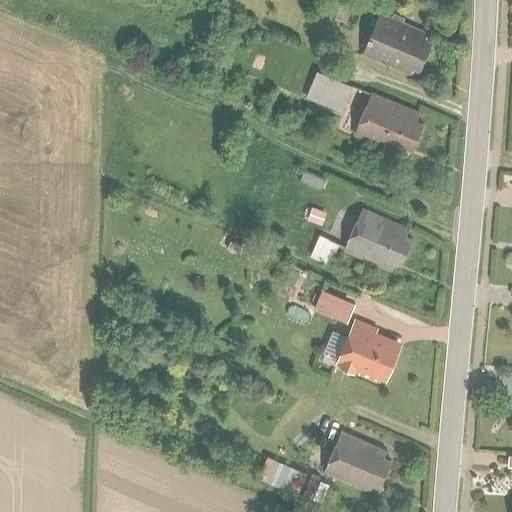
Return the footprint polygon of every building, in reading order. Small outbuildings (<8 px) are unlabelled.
[(433,30),(385,9),(367,51),(414,72),(417,65),(424,69),(437,40),(430,37),(433,30)] [(321,67),(310,94),(347,108),(358,81),(321,67)] [(426,109),(377,90),(360,133),(401,148),(403,142),(419,148),(430,120),(423,117),(426,109)] [(308,168),(304,179),(326,186),(329,175),(308,168)] [(414,223),(366,202),(346,246),(397,268),(400,260),(407,262),(417,238),(409,235),(414,223)] [(314,253),(334,262),(343,240),(324,231),(314,253)] [(317,307),(353,319),(360,299),(324,286),(317,307)] [(383,325),(360,314),(338,363),(363,374),(365,367),(392,379),(409,341),(381,329),(383,325)] [(387,455),(391,445),(346,425),(326,471),(375,493),(380,482),(385,485),(397,459),(387,455)] [(296,485),(300,462),(268,456),(264,479),(296,485)]
